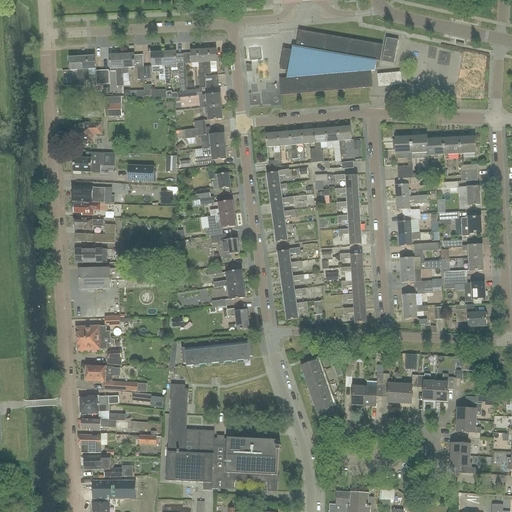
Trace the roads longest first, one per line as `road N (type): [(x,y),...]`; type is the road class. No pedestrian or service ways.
road 1 (residential): [(73,511),(44,30)]
road 2 (residential): [(509,343),(497,118)]
road 3 (residential): [(386,337),(372,114)]
road 4 (residential): [(269,333),(241,123)]
road 5 (residential): [(44,30),(232,26)]
road 6 (residential): [(372,114),(241,123)]
road 7 (residential): [(511,480),(439,474),(419,424)]
road 8 (residential): [(497,118),(372,114)]
road 9 (residential): [(509,343),(386,337)]
road 10 (tertiary): [(500,39),(382,8)]
